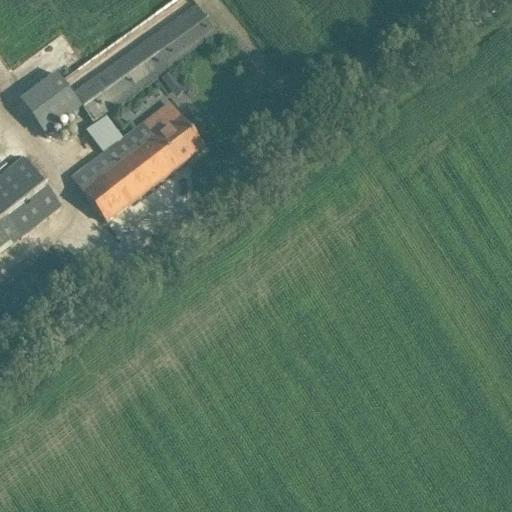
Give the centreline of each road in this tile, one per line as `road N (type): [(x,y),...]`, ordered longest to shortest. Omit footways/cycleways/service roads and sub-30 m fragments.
road 1 (tertiary): [(0,381),(500,0)]
road 2 (track): [(0,94),(136,277)]
